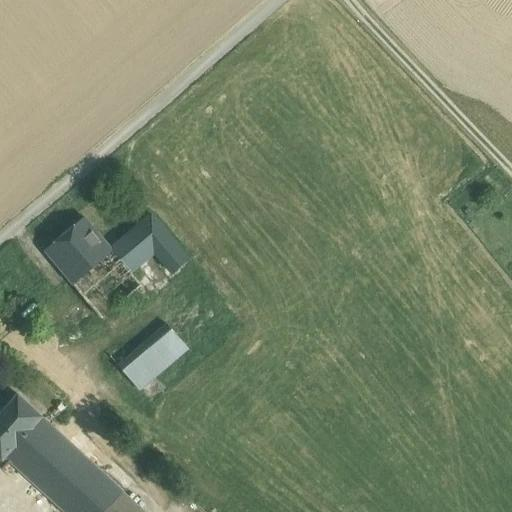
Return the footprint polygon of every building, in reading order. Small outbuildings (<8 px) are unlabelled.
[(191,263),(175,277),(222,333),(272,291),(263,281),(297,251),(259,206),(191,263)] [(152,216),(110,252),(127,274),(151,254),(175,277),(191,263),(152,216)] [(110,252),(84,219),(46,252),(102,319),(138,289),(110,252)] [(168,325),(119,367),(139,390),(188,348),(168,325)] [(18,395),(0,414),(0,458),(3,461),(7,457),(42,418),(43,418),(18,395)] [(143,511),(42,418),(7,457),(65,511),(143,511)]
